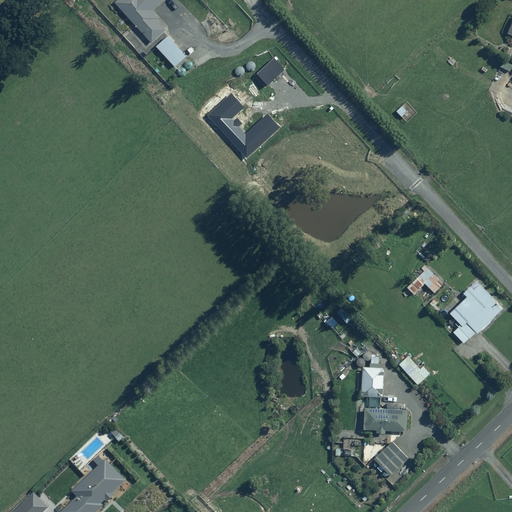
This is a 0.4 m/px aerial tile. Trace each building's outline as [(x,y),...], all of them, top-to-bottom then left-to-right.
[(117,0),(115,2),(151,42),(165,30),(156,20),(158,18),(151,10),(162,0),(117,0)] [(168,36),(156,47),(175,68),(187,57),(168,36)] [(273,59),(257,73),(267,84),(283,70),(273,59)] [(511,66),(503,61),(500,68),(509,72),(511,66)] [(247,156),(279,127),(267,115),(246,134),(231,119),(244,107),(231,94),(209,115),(247,156)] [(421,269),(424,271),(407,288),(415,295),(425,284),(435,294),(442,287),(436,282),(441,277),(426,263),(421,269)] [(464,295),(467,299),(451,315),(461,326),(453,334),(464,344),(476,333),(478,335),(504,310),(477,282),(464,295)] [(393,359),(417,386),(430,374),(422,366),(419,369),(407,355),(404,358),(399,353),(393,359)] [(362,368),(362,369),(362,397),(370,397),(369,408),(379,408),(379,397),(381,397),(382,368),(362,368)] [(388,410),(365,410),(365,431),(377,431),(377,435),(385,435),(385,432),(407,432),(407,410),(397,410),(397,404),(388,404),(388,410)] [(407,461),(391,444),(375,460),(380,465),(376,468),(381,474),(385,470),(391,477),(407,461)] [(60,511),(59,511),(95,511),(103,505),(101,503),(105,499),(107,501),(113,495),(111,494),(126,480),(106,459),(71,491),(76,497),(60,511)] [(398,480),(393,475),(382,485),(387,489),(398,480)] [(12,511),(42,511),(48,507),(33,492),(12,511)]
